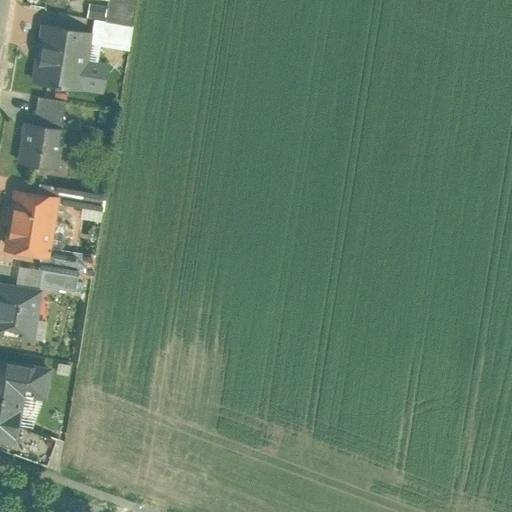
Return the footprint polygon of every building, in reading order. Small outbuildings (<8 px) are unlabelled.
[(39,28),(29,86),(80,95),(90,37),(39,28)] [(23,126),(15,167),(56,174),(63,133),(23,126)] [(12,193),(1,260),(47,267),(58,201),(12,193)] [(0,286),(0,341),(33,347),(41,293),(0,286)] [(44,407),(50,372),(0,363),(0,448),(13,450),(21,403),(44,407)]
